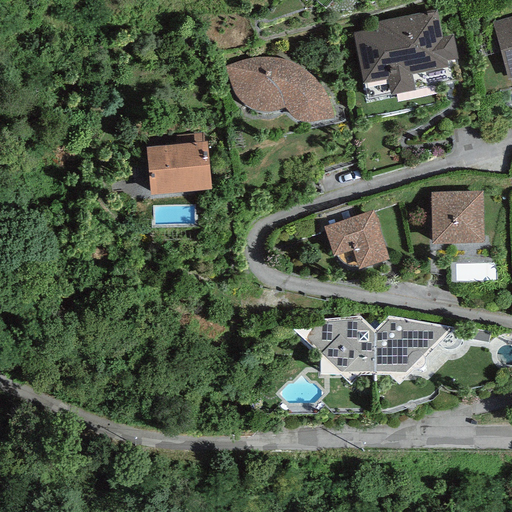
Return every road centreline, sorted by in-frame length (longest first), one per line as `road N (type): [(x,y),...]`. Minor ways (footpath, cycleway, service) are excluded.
road 1 (residential): [(511,326),(278,281),(254,260),(253,243),(276,218),(511,145)]
road 2 (residential): [(0,385),(109,430),(163,438),(433,434)]
road 3 (trunk): [(169,511),(0,480)]
